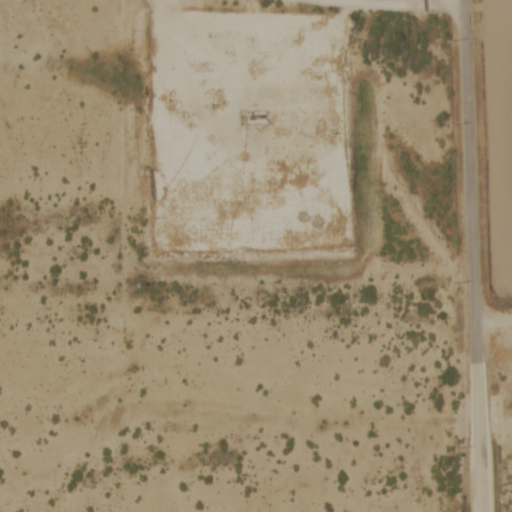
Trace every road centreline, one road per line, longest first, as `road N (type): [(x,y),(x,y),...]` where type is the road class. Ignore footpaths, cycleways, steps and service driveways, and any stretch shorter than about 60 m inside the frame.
road 1 (residential): [(474,417),(464,0)]
road 2 (residential): [(465,4),(325,0)]
